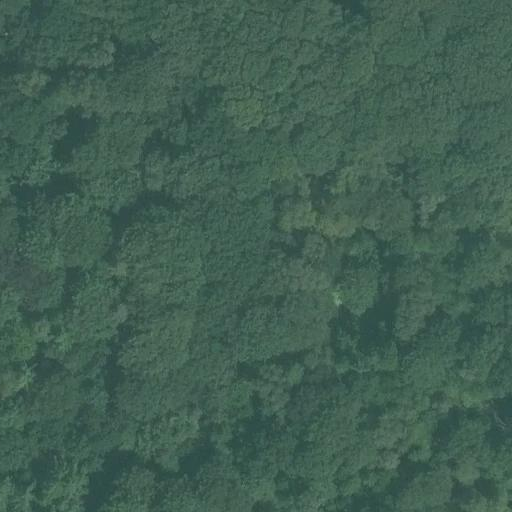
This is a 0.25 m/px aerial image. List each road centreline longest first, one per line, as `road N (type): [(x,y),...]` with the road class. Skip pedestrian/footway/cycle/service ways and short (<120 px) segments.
road 1 (track): [(125,511),(169,210),(274,100),(282,76)]
road 2 (track): [(139,0),(202,41),(282,76),(384,56),(476,0)]
